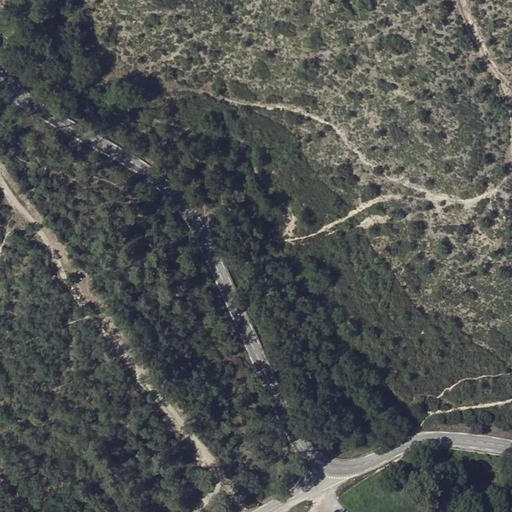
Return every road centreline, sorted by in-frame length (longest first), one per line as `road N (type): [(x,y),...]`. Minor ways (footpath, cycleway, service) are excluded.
road 1 (tertiary): [(0,79),(21,103),(137,171),(187,216),(295,433),(319,461)]
road 2 (tertiary): [(339,469),(435,438),(511,448)]
